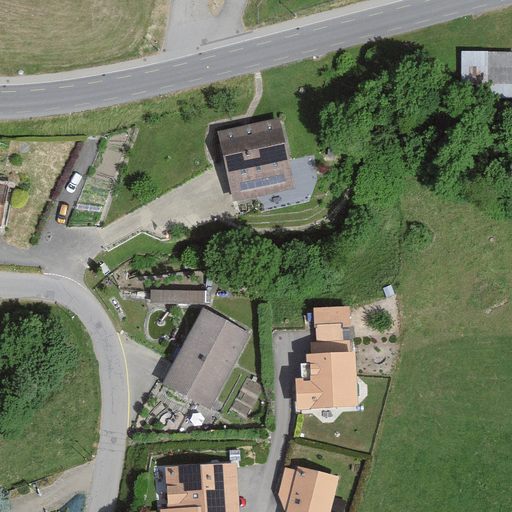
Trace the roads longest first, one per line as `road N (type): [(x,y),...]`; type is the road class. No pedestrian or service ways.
road 1 (tertiary): [(0,97),(75,94),(461,0)]
road 2 (unclassified): [(96,511),(115,413),(111,356),(95,317),(59,290),(0,284)]
road 3 (residential): [(259,511),(283,417),(286,342)]
